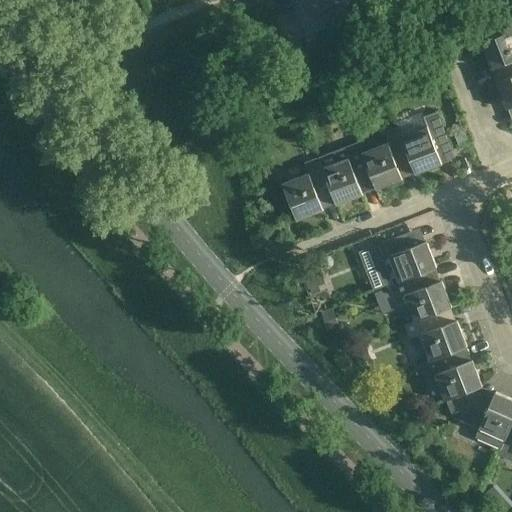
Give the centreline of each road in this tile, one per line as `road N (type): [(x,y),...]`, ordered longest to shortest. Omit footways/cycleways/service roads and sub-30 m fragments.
road 1 (tertiary): [(439,511),(228,289),(7,0)]
road 2 (track): [(0,331),(113,447),(162,511)]
road 3 (residential): [(511,347),(452,194)]
road 4 (residential): [(452,194),(307,248)]
road 5 (residential): [(502,175),(451,63)]
